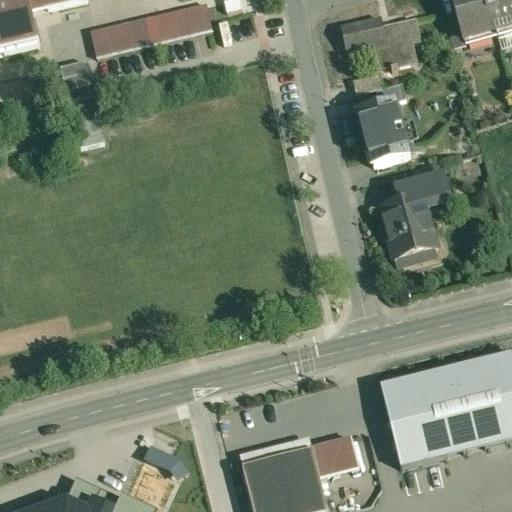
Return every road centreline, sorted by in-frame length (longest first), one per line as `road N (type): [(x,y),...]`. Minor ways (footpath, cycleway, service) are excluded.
road 1 (secondary): [(0,439),(370,343)]
road 2 (residential): [(299,9),(370,343)]
road 3 (secondary): [(370,343),(511,308)]
